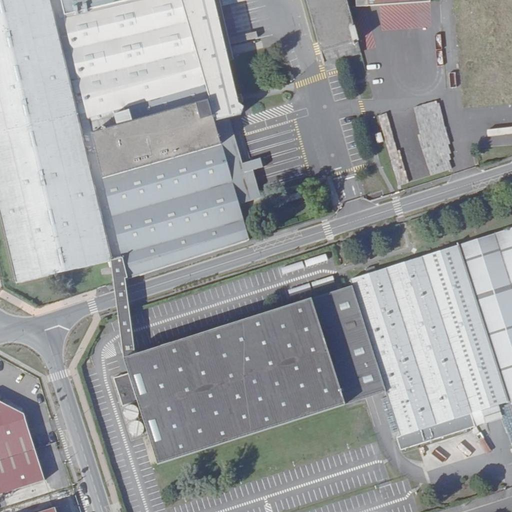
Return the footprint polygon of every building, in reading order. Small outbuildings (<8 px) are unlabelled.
[(0,0),(0,215),(15,282),(122,257),(60,0),(0,0)] [(125,270),(127,280),(248,241),(236,196),(222,145),(209,101),(196,105),(187,108),(144,121),(136,123),(133,112),(117,117),(115,111),(183,91),(191,89),(205,85),(180,0),(60,0),(122,257),(125,270)] [(346,0),(307,0),(324,63),(361,53),(346,0)] [(196,105),(191,89),(183,91),(187,108),(196,105)] [(140,110),(133,112),(136,123),(144,121),(140,110)] [(222,145),(236,196),(248,193),(233,142),(222,145)] [(324,185),(323,180),(314,183),(318,198),(327,195),(326,191),(329,186),(324,185)] [(470,411),(484,407),(499,403),(508,400),(511,411),(511,227),(350,279),(352,284),(368,333),(381,375),(386,388),(400,433),(396,435),(401,448),(474,424),(470,411)] [(121,281),(127,280),(125,270),(119,272),(121,281)] [(368,333),(352,284),(327,292),(343,341),(368,333)] [(158,461),(361,396),(357,383),(381,375),(368,333),(343,341),(327,292),(124,357),(129,372),(114,376),(123,403),(120,404),(131,438),(148,432),(158,461)] [(361,396),(386,388),(381,375),(357,383),(361,396)] [(0,494),(44,480),(22,414),(0,401),(0,494)] [(499,403),(484,407),(486,414),(501,410),(499,403)]
